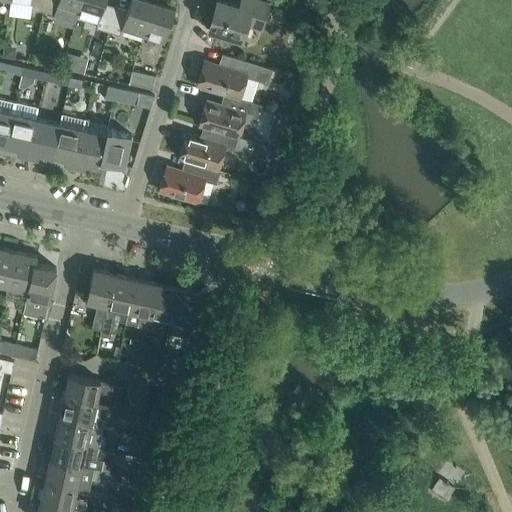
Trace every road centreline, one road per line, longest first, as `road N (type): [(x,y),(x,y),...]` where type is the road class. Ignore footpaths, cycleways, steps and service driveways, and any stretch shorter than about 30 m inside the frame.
road 1 (residential): [(511,291),(429,301),(124,228)]
road 2 (residential): [(188,0),(124,228)]
road 3 (residential): [(51,365),(86,223)]
road 4 (residential): [(0,490),(31,463),(51,365)]
